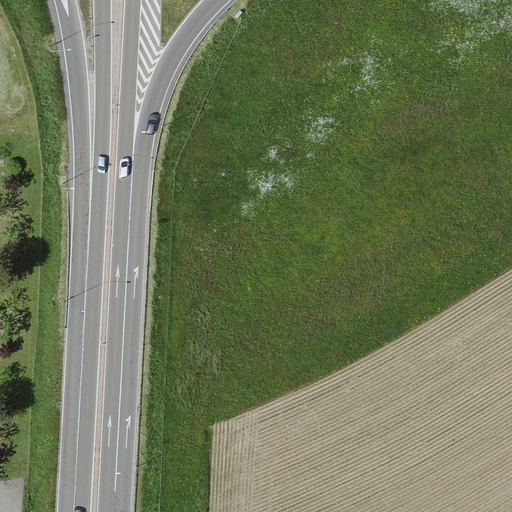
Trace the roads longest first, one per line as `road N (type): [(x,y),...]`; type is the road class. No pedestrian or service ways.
road 1 (trunk): [(113,511),(132,164)]
road 2 (trunk): [(87,251),(73,511)]
road 3 (motorway): [(63,0),(79,101),(87,251)]
road 4 (trunk): [(102,0),(87,251)]
road 5 (motorway): [(132,164),(172,55),(216,0)]
road 6 (trunk): [(132,164),(134,0)]
